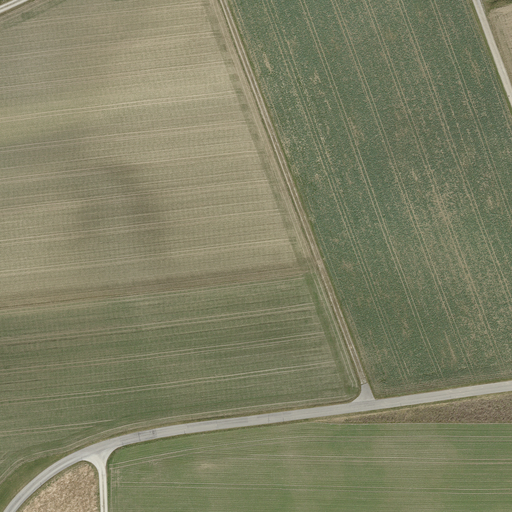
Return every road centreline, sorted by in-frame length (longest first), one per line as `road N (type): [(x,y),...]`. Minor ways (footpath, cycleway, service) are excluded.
road 1 (unclassified): [(12,511),(49,475),(100,448),(511,386)]
road 2 (track): [(223,0),(372,405)]
